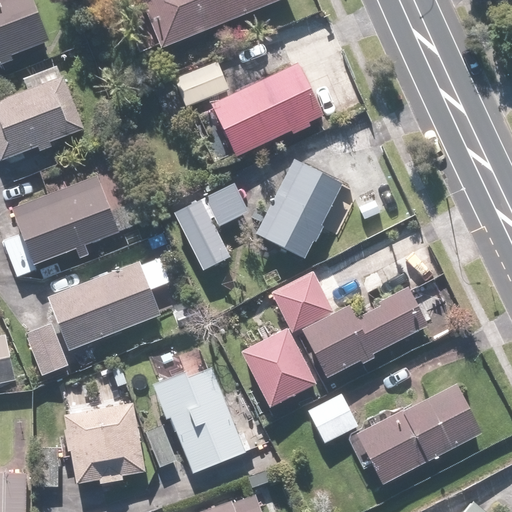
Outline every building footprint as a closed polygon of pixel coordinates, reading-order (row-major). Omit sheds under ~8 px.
[(43,46),(22,0),(0,0),(0,71),(8,68),(6,62),(43,46)] [(284,0),(135,0),(157,51),(284,0)] [(318,122),(290,68),(203,112),(230,166),(318,122)] [(0,166),(82,130),(59,79),(0,104),(0,166)] [(337,189),(289,165),(249,241),(298,266),(337,189)] [(126,209),(108,216),(94,180),(0,216),(9,239),(0,242),(0,249),(12,280),(70,258),(73,264),(84,259),(81,251),(134,230),(126,209)] [(209,229),(243,215),(231,186),(168,213),(194,274),(223,261),(209,229)] [(48,328),(20,339),(35,380),(70,367),(65,355),(155,321),(144,293),(165,285),(158,267),(136,276),(132,266),(38,302),(48,328)] [(309,275),(268,295),(288,336),(292,334),(315,383),(423,332),(404,292),(347,320),(343,312),(329,318),(309,275)] [(284,333),(236,358),(263,410),(311,385),(284,333)] [(1,338),(0,338),(0,386),(11,384),(1,338)] [(202,366),(146,391),(185,477),(241,452),(202,366)] [(474,435),(450,390),(349,443),(372,488),(474,435)] [(357,430),(339,397),(303,416),(321,449),(357,430)] [(126,405),(58,419),(73,486),(90,482),(91,488),(141,477),(126,405)] [(55,450),(36,450),(35,490),(54,490),(55,450)] [(22,511),(22,473),(0,473),(0,511),(22,511)] [(255,511),(249,496),(206,511),(255,511)]
